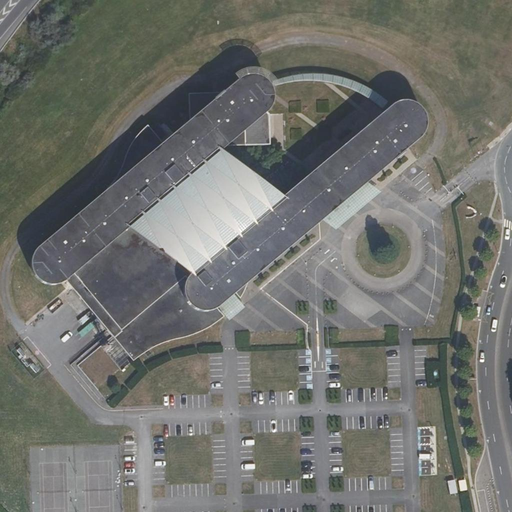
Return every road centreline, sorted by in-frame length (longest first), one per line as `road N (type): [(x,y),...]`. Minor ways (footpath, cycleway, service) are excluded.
road 1 (unknown): [(41,342),(10,294),(20,239),(123,147),(268,45),(344,41),(389,54),(415,72),(440,141),(408,209)]
road 2 (tertiary): [(511,219),(487,385),(510,511)]
